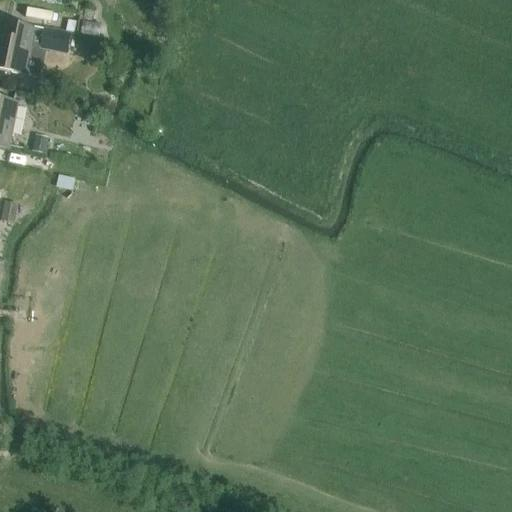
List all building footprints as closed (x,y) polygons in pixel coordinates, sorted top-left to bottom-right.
[(7,24),(4,38),(0,37),(0,72),(23,77),(33,30),(7,24)] [(44,30),(40,49),(68,55),(72,36),(44,30)] [(0,100),(0,150),(8,152),(18,105),(0,100)] [(36,138),(32,153),(44,155),(47,141),(36,138)] [(19,208),(20,206),(6,204),(2,222),(15,225),(17,217),(24,218),(26,210),(19,208)]
